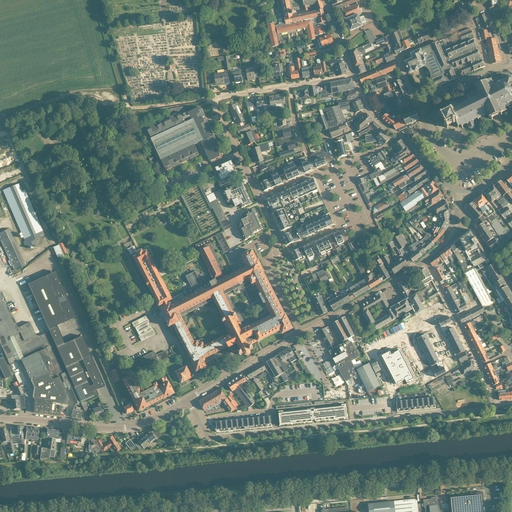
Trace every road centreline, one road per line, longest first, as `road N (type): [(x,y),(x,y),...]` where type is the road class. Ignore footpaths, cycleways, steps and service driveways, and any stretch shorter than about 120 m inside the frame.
road 1 (unclassified): [(90,511),(511,467)]
road 2 (unclassified): [(494,405),(211,438),(187,399)]
road 3 (unknown): [(129,427),(55,267),(8,279)]
road 4 (residential): [(0,419),(129,427),(187,399)]
road 5 (residential): [(415,100),(401,55),(471,23),(489,69)]
road 6 (unknown): [(303,331),(332,386),(342,389),(313,326)]
road 7 (residential): [(303,331),(425,259)]
road 8 (residential): [(187,399),(303,331)]
